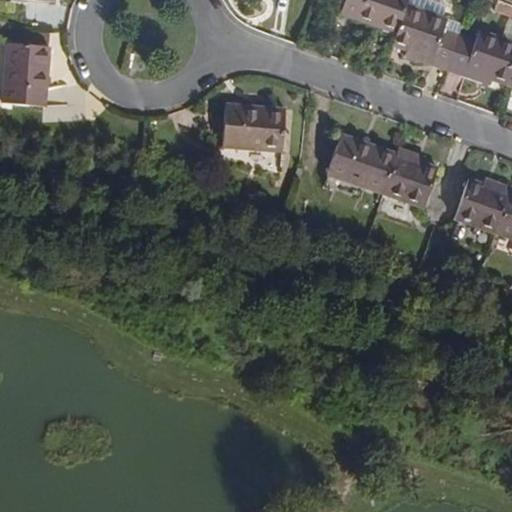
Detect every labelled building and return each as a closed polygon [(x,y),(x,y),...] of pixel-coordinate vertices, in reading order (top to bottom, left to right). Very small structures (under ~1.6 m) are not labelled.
[(347,0),(342,14),(399,34),(410,5),(411,0),(347,0)] [(399,34),(396,41),(410,46),(407,55),(446,69),(451,71),(462,39),(443,32),(448,19),(410,5),(399,34)] [(511,76),(511,41),(467,26),(462,39),(451,71),(507,91),(511,76)] [(53,46),(6,41),(0,102),(47,106),(53,46)] [(286,110),(226,104),(222,146),(281,152),(286,110)] [(391,152),(341,134),(327,173),(377,191),(391,152)] [(435,168),(391,152),(377,191),(382,193),(420,207),(435,168)] [(511,196),(511,190),(469,174),(462,193),(454,214),(499,231),(511,196)] [(511,196),(499,231),(511,236),(511,196)]
